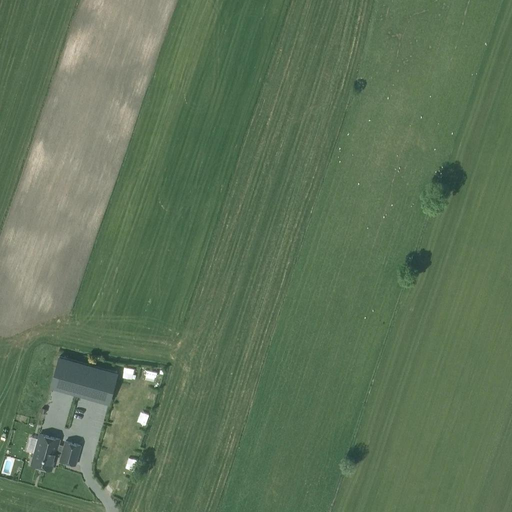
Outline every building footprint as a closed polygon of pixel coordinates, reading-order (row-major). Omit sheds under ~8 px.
[(59,381),(93,387),(96,368),(64,362),(63,366),(50,364),(47,383),(36,381),(30,413),(52,417),(59,381)] [(109,371),(102,396),(112,399),(119,374),(109,371)] [(19,379),(14,409),(25,411),(30,381),(19,379)] [(120,403),(110,401),(108,409),(119,411),(120,403)] [(62,403),(61,421),(76,421),(76,403),(62,403)] [(89,420),(87,430),(97,432),(100,423),(89,420)] [(51,470),(60,441),(39,435),(30,464),(51,470)] [(77,466),(82,446),(66,441),(61,462),(77,466)] [(150,476),(152,467),(142,464),(139,473),(150,476)]
